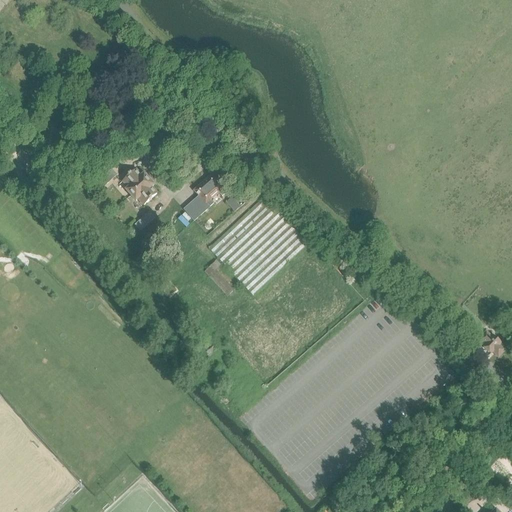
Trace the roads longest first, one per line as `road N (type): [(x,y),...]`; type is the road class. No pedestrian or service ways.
road 1 (unclassified): [(511,390),(276,175),(118,0)]
road 2 (residential): [(414,511),(511,391)]
